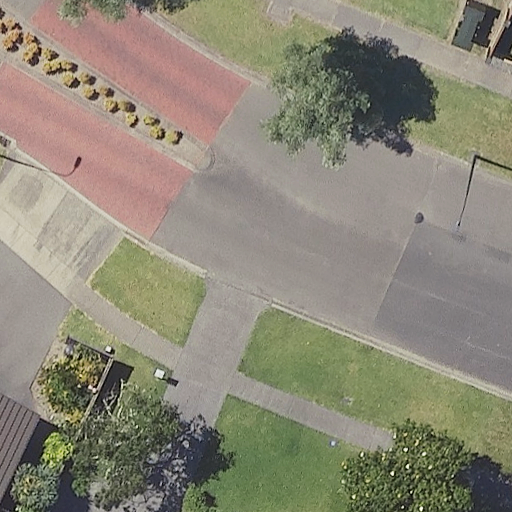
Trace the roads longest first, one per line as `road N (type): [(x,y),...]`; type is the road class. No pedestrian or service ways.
road 1 (residential): [(362,241),(178,220),(0,118)]
road 2 (residential): [(75,0),(231,115),(362,241)]
road 3 (residential): [(362,241),(511,302)]
